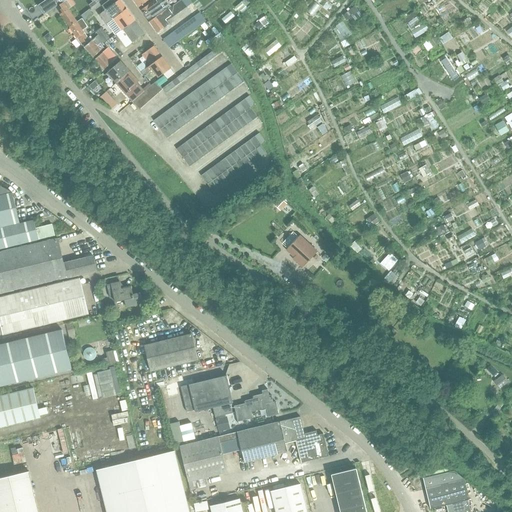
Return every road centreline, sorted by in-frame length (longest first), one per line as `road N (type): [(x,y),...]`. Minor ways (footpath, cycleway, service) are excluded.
road 1 (residential): [(511,475),(422,396),(202,238),(2,4)]
road 2 (unclassified): [(411,511),(372,448),(0,161)]
